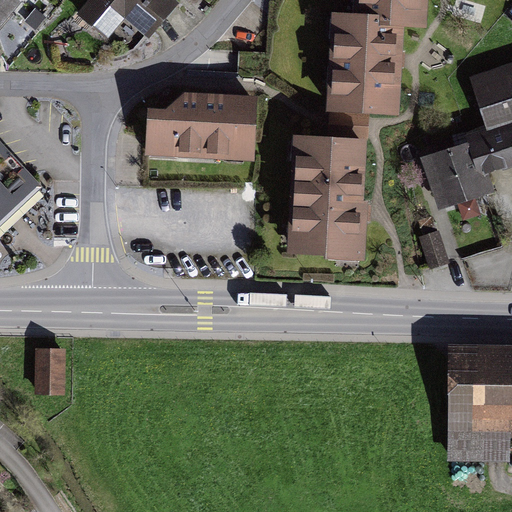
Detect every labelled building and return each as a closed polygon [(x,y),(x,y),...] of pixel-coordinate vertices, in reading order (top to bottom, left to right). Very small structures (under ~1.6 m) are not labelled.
[(0,0),(0,23),(20,0),(0,0)] [(174,0),(86,0),(79,9),(111,35),(127,16),(153,37),(180,5),(174,0)] [(430,0),(351,0),(351,11),(410,15),(430,16),(430,0)] [(351,11),(330,10),(325,105),(405,109),(410,15),(351,11)] [(511,65),(470,78),(486,130),(511,122),(511,65)] [(156,123),(153,165),(262,171),(266,107),(186,102),(156,123)] [(511,122),(486,130),(424,148),(442,210),(498,194),(491,171),(511,164),(511,122)] [(374,140),(290,135),(283,250),(367,255),(374,140)] [(0,157),(0,217),(12,206),(30,190),(0,157)] [(239,229),(187,226),(185,272),(237,275),(239,229)] [(73,358),(44,356),(40,401),(69,403),(73,358)] [(511,363),(448,363),(447,443),(511,443),(511,363)]
